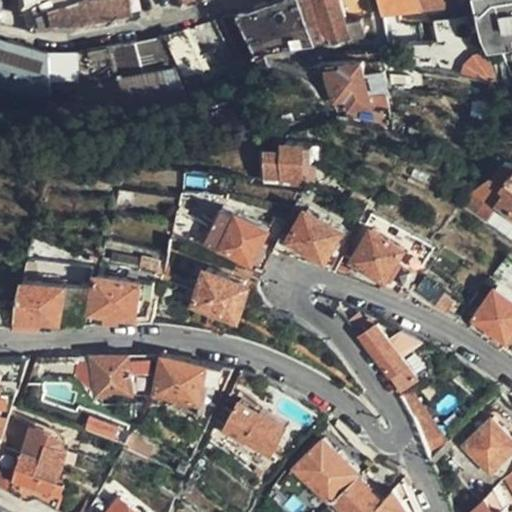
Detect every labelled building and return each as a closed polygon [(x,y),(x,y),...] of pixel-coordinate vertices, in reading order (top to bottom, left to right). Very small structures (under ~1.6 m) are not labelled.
[(17,0),(21,11),(40,0),(17,0)] [(35,22),(36,30),(39,30),(41,31),(44,31),(46,31),(49,31),(52,31),(55,32),(57,32),(60,31),(63,31),(65,31),(66,30),(67,30),(69,30),(70,30),(71,30),(72,30),(73,30),(75,29),(76,29),(77,29),(79,29),(80,29),(81,29),(82,29),(83,28),(85,28),(86,27),(87,28),(89,28),(89,27),(91,27),(92,26),(93,27),(128,19),(122,0),(117,0),(76,9),(69,13),(35,22)] [(301,38),(286,0),(280,0),(239,15),(254,56),(301,38)] [(346,25),(339,0),(299,0),(314,47),(327,47),(364,39),(360,20),(346,25)] [(484,16),(481,0),(377,0),(380,15),(461,2),(464,19),(434,25),(438,49),(480,40),(477,17),(484,16)] [(511,0),(481,0),(484,16),(489,38),(491,46),(511,40),(511,0)] [(204,77),(188,30),(164,38),(174,70),(178,82),(204,77)] [(174,70),(164,38),(75,55),(75,92),(174,70)] [(49,61),(45,55),(0,42),(0,107),(45,112),(45,104),(49,61)] [(75,92),(75,55),(45,55),(49,61),(45,104),(61,104),(75,103),(75,92)] [(371,106),(363,59),(329,65),(330,70),(321,71),(325,85),(333,83),(336,102),(347,101),(349,110),(371,106)] [(186,106),(178,82),(174,70),(75,92),(75,103),(102,125),(120,124),(186,106)] [(267,183),(305,186),(309,178),(303,178),(305,159),(317,160),(319,143),(286,141),(286,152),(270,150),(267,183)] [(501,190),(511,176),(500,169),(471,195),(462,207),(485,223),(499,204),(506,193),(501,190)] [(511,174),(511,176),(501,190),(506,193),(499,204),(511,212),(511,174)] [(251,265),(269,227),(222,204),(205,242),(251,265)] [(326,263),(346,228),(309,206),(290,242),(326,263)] [(384,283),(405,247),(372,227),(351,262),(384,283)] [(29,255),(27,271),(78,278),(80,262),(29,255)] [(239,320),(253,282),(208,267),(193,304),(239,320)] [(134,317),(139,294),(152,295),(156,276),(97,274),(89,313),(134,317)] [(89,282),(22,280),(13,319),(59,322),(64,299),(84,301),(89,282)] [(504,347),(511,336),(511,296),(499,288),(476,327),(504,347)] [(416,373),(374,321),(361,335),(399,386),(416,373)] [(127,398),(128,354),(34,358),(26,382),(92,383),(92,398),(127,398)] [(222,366),(164,354),(154,393),(199,403),(204,378),(218,381),(222,366)] [(0,360),(0,374),(3,375),(3,382),(14,382),(15,366),(3,366),(3,360),(0,360)] [(264,380),(240,370),(229,392),(240,398),(224,428),(270,453),(287,423),(251,403),(264,380)] [(4,404),(11,404),(16,390),(5,389),(4,404)] [(309,437),(329,415),(309,404),(292,421),(309,437)] [(92,414),(88,428),(116,436),(120,422),(92,414)] [(506,477),(511,471),(511,434),(495,416),(465,445),(501,482),(506,477)] [(56,483),(66,451),(46,444),(52,430),(33,423),(12,480),(55,498),(60,484),(56,483)] [(328,501),(361,469),(325,438),(288,474),(311,494),(316,490),(328,501)] [(344,511),(372,511),(405,479),(407,477),(403,472),(379,493),(362,472),(333,500),(344,511)] [(404,511),(408,509),(396,489),(375,511),(404,511)] [(495,511),(488,496),(470,511),(510,511),(507,505),(498,511),(495,511)] [(138,511),(121,497),(106,511),(138,511)]
